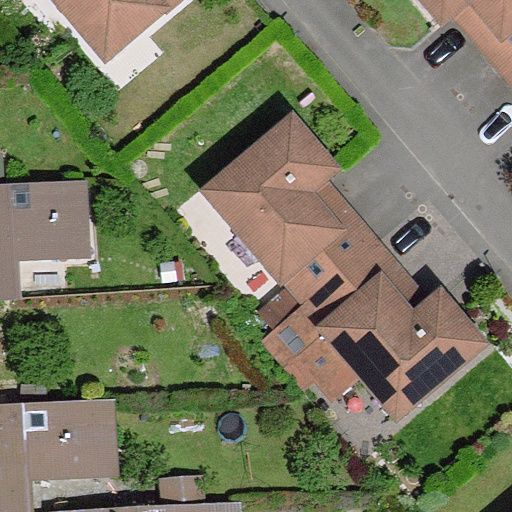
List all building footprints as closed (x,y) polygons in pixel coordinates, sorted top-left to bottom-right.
[(54,0),(99,54),(126,32),(134,42),(169,13),(161,4),(166,0),(54,0)] [(166,0),(161,4),(169,13),(184,0),(166,0)] [(511,0),(425,0),(448,26),(460,16),(475,3),(506,39),(491,52),(511,77),(511,0)] [(475,3),(460,16),(491,52),(506,39),(475,3)] [(126,32),(99,54),(107,63),(134,42),(126,32)] [(246,186),(221,208),(287,285),(291,282),(312,307),(380,249),(352,216),(337,229),(311,198),(326,186),(339,175),(297,127),(239,177),(246,186)] [(213,199),(221,208),(246,186),(239,177),(213,199)] [(0,299),(19,297),(16,260),(89,255),(84,186),(0,191),(0,299)] [(326,186),(311,198),(337,229),(352,216),(326,186)] [(408,281),(380,249),(312,307),(334,332),(330,336),(396,413),(422,391),(430,400),(487,350),(446,301),(434,312),(418,325),(392,294),(408,281)] [(434,312),(408,281),(392,294),(418,325),(434,312)] [(422,391),(396,413),(404,422),(430,400),(422,391)] [(113,405),(95,406),(96,480),(119,479),(113,405)] [(0,511),(32,511),(31,483),(96,480),(95,406),(0,411),(0,511)]
